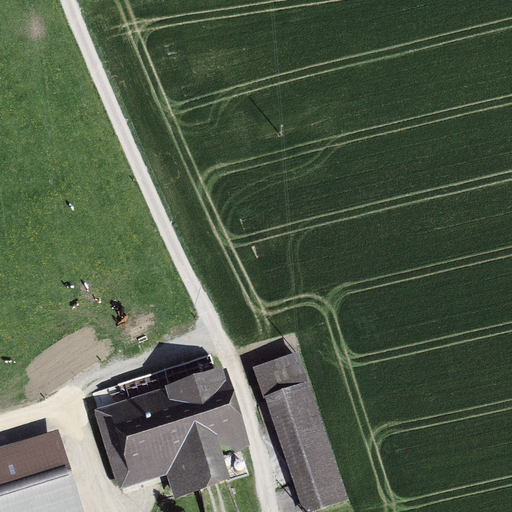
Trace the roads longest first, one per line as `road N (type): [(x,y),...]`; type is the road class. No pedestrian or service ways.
road 1 (track): [(66,0),(174,251),(235,366),(263,446),(273,511)]
road 2 (track): [(0,425),(223,339)]
